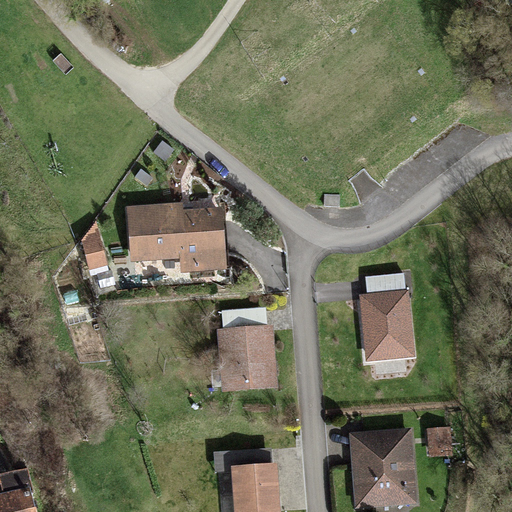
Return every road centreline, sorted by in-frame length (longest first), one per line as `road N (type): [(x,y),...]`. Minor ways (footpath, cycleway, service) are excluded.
road 1 (residential): [(299,221),(316,511)]
road 2 (residential): [(299,221),(336,239),(366,241),(490,153),(511,146)]
road 3 (residential): [(140,97),(299,221)]
road 4 (residential): [(41,0),(140,97)]
road 5 (unclassified): [(140,97),(198,52),(233,0)]
